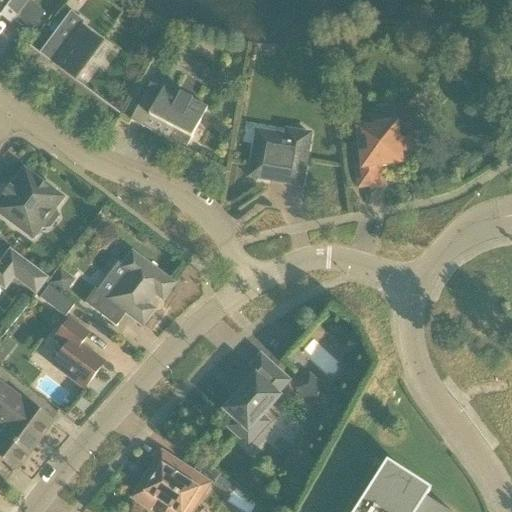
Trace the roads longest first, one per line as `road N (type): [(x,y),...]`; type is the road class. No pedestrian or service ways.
road 1 (residential): [(252,284),(217,306),(76,452),(31,511)]
road 2 (residential): [(13,113),(72,155),(200,214),(252,284)]
road 3 (unclassified): [(502,511),(421,371),(410,331),(418,283)]
road 4 (residential): [(252,284),(329,259),(418,283)]
